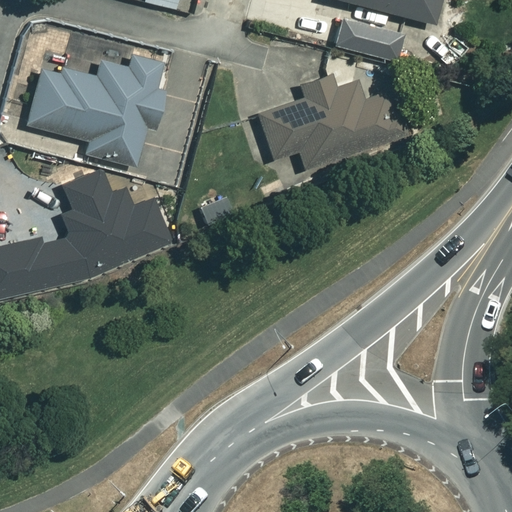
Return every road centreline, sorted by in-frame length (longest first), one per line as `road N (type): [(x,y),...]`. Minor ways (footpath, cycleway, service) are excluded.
road 1 (trunk): [(237,445),(480,230),(511,192)]
road 2 (trunk): [(237,445),(278,421),(325,409),(373,410),(419,424),(459,451)]
road 3 (trunk): [(511,255),(484,299),(470,342),(459,451)]
road 4 (residential): [(57,0),(216,40)]
